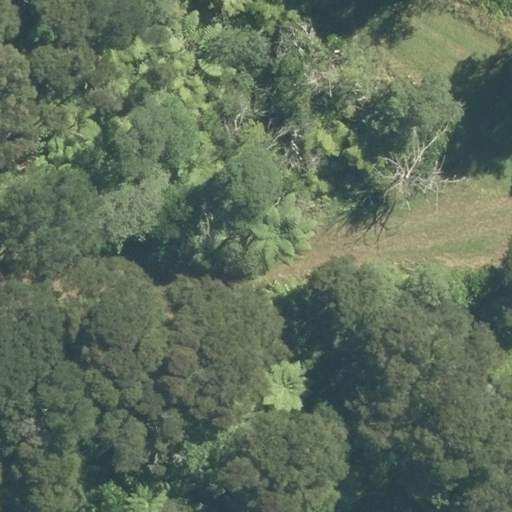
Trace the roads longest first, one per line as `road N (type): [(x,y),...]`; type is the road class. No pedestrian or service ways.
road 1 (track): [(0,290),(184,233),(511,196)]
road 2 (track): [(511,103),(327,0)]
